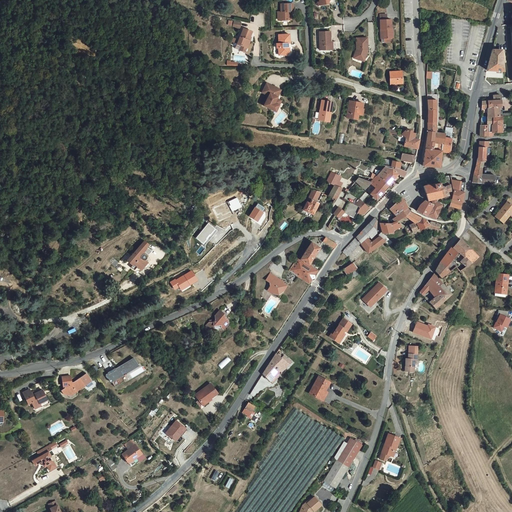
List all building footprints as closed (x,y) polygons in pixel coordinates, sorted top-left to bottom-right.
[(291,16),(291,7),(293,7),(295,7),(294,0),(282,0),(282,7),(281,7),(281,16),(291,16)] [(394,17),(390,17),(383,18),(383,36),(393,35),(393,27),(394,26),(394,17)] [(249,45),(252,37),(251,37),(252,34),(254,29),(246,25),(243,34),(242,34),(240,37),(235,35),(234,39),(239,41),(243,43),(241,47),(246,49),(248,44),(249,45)] [(333,28),(322,29),(323,47),(339,46),(339,39),(334,38),(333,28)] [(289,44),(289,39),(291,39),(292,39),(291,30),(280,31),(280,39),(278,40),(278,44),(280,44),(280,52),(289,51),(292,49),(291,44),(289,44)] [(368,50),(368,47),(370,47),(370,35),(359,35),(360,50),(359,53),(368,56),(370,50),(368,50)] [(490,67),(505,68),(505,55),(505,50),(505,47),(495,47),(490,67)] [(246,64),(246,56),(231,56),(231,60),(227,60),(227,64),(246,64)] [(393,81),(405,80),(404,69),(393,69),(393,81)] [(278,94),(282,85),(268,79),(264,89),(271,91),(266,102),(278,107),(281,101),(277,98),(278,94)] [(495,97),(485,98),(484,105),(489,105),(490,121),(496,121),(495,112),(501,112),(500,103),(503,103),(503,92),(495,92),(495,97)] [(330,118),(332,108),(334,109),(336,99),(325,97),(322,117),(330,118)] [(368,100),(354,97),(350,117),(361,119),(363,111),(364,105),(367,106),(368,100)] [(439,130),(439,97),(430,97),(430,107),(430,129),(438,130),(439,130)] [(497,122),(494,122),(494,129),(506,128),(505,120),(504,113),(496,113),(497,122)] [(484,123),(483,134),(490,134),(490,130),(494,129),(494,122),(484,123)] [(444,149),(453,150),(457,125),(449,124),(447,131),(444,149)] [(434,147),(438,130),(430,129),(428,146),(434,147)] [(443,165),(444,149),(447,131),(439,130),(438,130),(434,147),(428,146),(426,164),(443,165)] [(422,140),(422,136),(409,133),(407,143),(421,146),(422,140)] [(492,151),(492,145),(490,145),(483,144),(482,144),(480,156),(487,156),(490,156),(490,151),(492,151)] [(415,160),(419,153),(406,150),(401,150),(400,154),(404,155),(404,156),(408,157),(407,158),(415,160)] [(403,160),(387,156),(386,162),(402,166),(403,160)] [(480,159),(477,171),(486,171),(487,156),(486,159),(480,159)] [(377,173),(390,182),(400,171),(404,173),(409,167),(402,166),(386,162),(377,173)] [(377,173),(368,167),(365,172),(373,176),(377,173)] [(344,185),(347,180),(343,178),(339,177),(341,172),(334,169),(331,179),(330,180),(337,183),(332,193),(335,194),(339,195),(346,186),(344,185)] [(475,179),(496,181),(499,172),(486,171),(477,171),(475,179)] [(358,176),(369,185),(374,180),(378,183),(380,182),(386,186),(390,182),(377,173),(373,176),(372,177),(360,173),(358,176)] [(453,194),(463,198),(464,199),(466,186),(468,178),(466,178),(466,179),(453,177),(456,185),(453,194)] [(426,183),(430,197),(440,194),(451,191),(450,187),(453,186),(452,180),(447,180),(447,182),(446,182),(444,182),(442,182),(441,178),(426,183)] [(373,190),(379,195),(386,186),(380,182),(378,183),(373,190)] [(315,187),(306,207),(316,211),(321,201),(319,199),(323,190),(315,187)] [(453,194),(453,195),(452,201),(456,203),(462,205),(463,198),(453,194)] [(362,196),(357,201),(371,207),(373,204),(363,195),(362,196)] [(398,201),(401,206),(404,210),(410,206),(404,196),(398,201)] [(429,213),(437,215),(443,200),(436,197),(434,201),(429,198),(426,197),(422,201),(419,207),(429,213)] [(337,210),(342,214),(347,209),(357,215),(361,208),(364,210),(369,209),(371,207),(357,201),(353,198),(347,207),(342,204),(337,210)] [(511,201),(508,198),(496,213),(505,219),(510,212),(511,213),(511,201)] [(439,216),(446,201),(443,200),(437,215),(439,216)] [(395,203),(392,206),(396,210),(401,206),(398,201),(395,203)] [(406,223),(406,224),(409,230),(424,223),(430,221),(428,217),(413,209),(410,206),(404,210),(401,206),(396,210),(398,212),(395,215),(397,218),(399,220),(401,219),(403,217),(409,213),(416,218),(406,223)] [(409,213),(403,217),(406,223),(416,218),(409,213)] [(357,234),(362,240),(365,244),(370,251),(387,238),(386,237),(381,233),(374,239),(370,235),(372,233),(373,234),(378,230),(378,226),(380,225),(379,217),(377,214),(357,234)] [(399,220),(397,218),(393,220),(382,219),(385,228),(388,228),(395,228),(402,222),(401,219),(399,220)] [(326,234),(324,238),(336,245),(337,243),(339,241),(326,233),(326,234)] [(350,253),(362,240),(357,234),(346,249),(350,253)] [(453,257),(460,251),(461,250),(464,247),(468,252),(465,254),(463,256),(468,262),(471,259),(471,258),(480,252),(466,239),(462,235),(440,260),(437,267),(443,274),(451,267),(448,263),(453,257)] [(156,244),(150,239),(132,260),(147,270),(154,262),(152,260),(150,260),(147,259),(146,256),(147,253),(149,252),(153,253),(156,249),(153,248),(156,244)] [(311,262),(321,245),(320,245),(313,240),(294,270),(311,281),(319,268),(311,262)] [(113,257),(109,262),(114,266),(118,262),(113,257)] [(457,263),(453,257),(448,263),(451,267),(457,263)] [(345,267),(349,272),(358,266),(355,260),(345,267)] [(362,271),(358,266),(349,272),(348,273),(352,278),(362,271)] [(266,277),(272,281),(270,285),(277,289),(276,292),(278,292),(281,291),(283,290),(285,289),(288,283),(285,281),(285,280),(285,279),(285,278),(284,278),(283,278),(282,278),(282,279),(279,277),(280,276),(271,270),(266,277)] [(425,290),(432,284),(434,283),(441,290),(439,292),(432,298),(438,305),(453,291),(448,285),(450,283),(447,280),(445,281),(435,270),(422,287),(425,290)] [(389,284),(381,276),(364,293),(372,300),(389,284)] [(499,276),(497,295),(508,296),(510,277),(499,276)] [(441,290),(434,283),(432,284),(439,292),(441,290)] [(270,300),(276,292),(270,288),(265,296),(270,300)] [(225,313),(220,309),(215,314),(215,319),(209,318),(208,320),(205,323),(205,327),(210,333),(215,328),(216,329),(220,328),(223,329),(229,323),(229,320),(223,315),(225,313)] [(503,332),(509,317),(498,313),(492,328),(503,332)] [(339,327),(338,326),(332,333),(340,339),(348,329),(349,330),(355,322),(348,316),(339,327)] [(375,339),(379,335),(373,330),(370,334),(375,339)] [(418,343),(409,341),(408,349),(411,350),(408,352),(408,357),(405,357),(404,367),(413,368),(414,356),(417,356),(418,343)] [(284,367),(292,360),(278,350),(265,371),(273,377),(283,366),(284,367)] [(125,378),(122,372),(124,371),(121,367),(125,365),(127,369),(139,361),(135,355),(117,366),(116,365),(109,369),(110,371),(107,373),(108,375),(109,375),(111,379),(112,378),(116,384),(125,378)] [(227,356),(218,365),(221,368),(230,360),(227,356)] [(132,367),(135,374),(143,371),(142,366),(138,368),(137,365),(132,367)] [(326,384),(328,385),(329,383),(334,374),(323,368),(313,385),(323,391),(326,384)] [(66,384),(66,386),(62,388),(64,392),(68,389),(71,392),(77,388),(77,389),(88,383),(90,385),(96,381),(88,372),(76,380),(73,380),(72,373),(62,374),(63,383),(66,384)] [(202,383),(204,385),(197,392),(204,400),(208,396),(211,393),(211,392),(217,386),(208,377),(202,383)] [(197,392),(204,385),(202,383),(194,390),(197,392)] [(331,384),(329,383),(328,385),(326,384),(323,391),(326,393),(331,384)] [(32,391),(29,385),(22,388),(28,400),(31,398),(34,405),(41,402),(39,400),(47,396),(43,386),(32,391)] [(209,397),(208,396),(204,400),(197,392),(194,395),(202,404),(209,397)] [(253,408),(256,403),(248,399),(245,405),(253,409),(253,408)] [(253,409),(245,405),(243,409),(248,412),(248,414),(252,416),(256,409),(253,408),(253,409)] [(174,441),(186,428),(175,419),(164,432),(174,441)] [(397,446),(401,437),(390,432),(383,450),(380,456),(385,458),(391,454),(392,454),(396,445),(397,446)] [(348,464),(363,442),(351,435),(337,456),(348,464)] [(130,446),(135,443),(131,438),(126,441),(130,446)] [(53,440),(35,450),(38,454),(31,459),(34,464),(41,461),(43,464),(46,462),(49,467),(55,464),(52,459),(49,454),(54,451),(51,446),(55,444),(53,440)] [(130,446),(122,453),(131,464),(144,454),(135,443),(130,446)] [(335,484),(348,464),(337,456),(324,476),(335,484)] [(112,470),(117,467),(111,458),(106,461),(112,470)] [(322,501),(315,493),(309,500),(308,499),(305,503),(301,511),(312,511),(314,509),(315,509),(322,501)] [(61,510),(57,502),(51,505),(52,509),(44,511),(68,511),(63,509),(61,510)]
